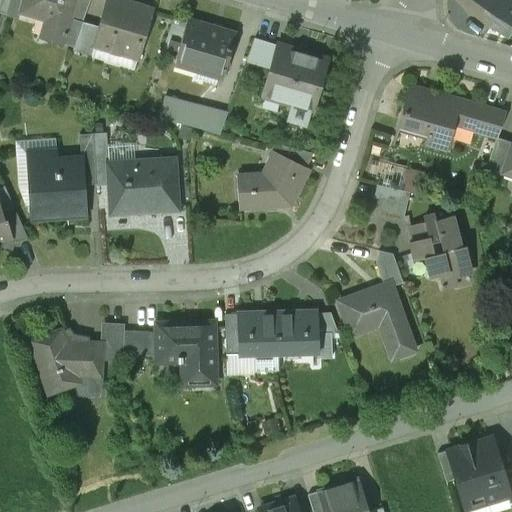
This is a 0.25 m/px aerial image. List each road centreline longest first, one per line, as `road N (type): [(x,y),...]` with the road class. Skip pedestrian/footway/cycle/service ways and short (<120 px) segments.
road 1 (residential): [(400,31),(321,219),(284,257),(243,274),(60,275),(0,295)]
road 2 (residential): [(511,390),(98,511)]
road 3 (residential): [(400,31),(270,0)]
